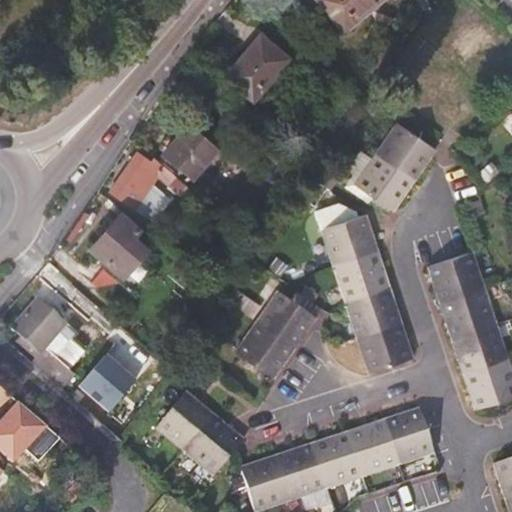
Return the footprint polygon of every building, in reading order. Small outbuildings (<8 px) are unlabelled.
[(317,0),(345,32),(383,0),(317,0)] [(260,34),(224,76),(254,102),(289,60),(260,34)] [(353,114),(362,103),(351,94),(342,104),(353,114)] [(414,181),(436,149),(396,122),(374,154),(414,181)] [(187,124),(163,153),(193,179),(217,149),(187,124)] [(199,197),(192,191),(141,146),(110,192),(135,210),(160,175),(170,183),(167,186),(185,200),(186,199),(193,205),(199,197)] [(393,212),(414,181),(374,154),(353,184),(393,212)] [(483,189),(501,173),(493,163),(474,179),(483,189)] [(474,179),(473,174),(456,180),(464,205),(480,200),(474,179)] [(238,199),(230,209),(246,223),(254,213),(238,199)] [(484,214),(480,200),(464,205),(468,218),(484,214)] [(365,214),(346,221),(342,208),(326,212),(331,226),(321,229),(334,265),(377,250),(365,214)] [(140,231),(119,213),(89,247),(122,277),(119,281),(130,291),(148,270),(138,259),(146,250),(133,239),(140,231)] [(485,286),(472,249),(427,264),(439,301),(485,286)] [(390,287),(377,250),(334,265),(346,303),(390,287)] [(496,322),(485,286),(439,301),(452,336),(496,322)] [(401,323),(390,287),(346,303),(357,338),(401,323)] [(317,316),(278,289),(255,321),(295,348),(317,316)] [(86,351),(71,338),(75,333),(36,300),(13,328),(22,336),(17,343),(35,357),(30,362),(52,382),(65,367),(69,370),(86,351)] [(295,348),(255,321),(234,352),(274,379),(295,348)] [(508,357),(496,322),(452,336),(463,373),(508,357)] [(413,358),(401,323),(357,338),(369,372),(413,358)] [(511,396),(511,369),(508,357),(463,373),(476,408),(511,396)] [(150,378),(135,364),(126,374),(142,388),(150,378)] [(24,409),(10,397),(0,388),(0,447),(14,434),(7,426),(24,409)] [(184,453),(214,416),(185,393),(155,429),(184,453)] [(434,452),(427,429),(419,408),(383,420),(397,465),(434,452)] [(235,451),(244,440),(214,416),(184,453),(213,477),(235,451)] [(397,465),(383,420),(348,432),(362,477),(397,465)] [(362,477),(348,432),(313,444),(328,488),(362,477)] [(328,488),(313,444),(274,457),(289,501),(328,488)] [(511,496),(511,456),(492,463),(505,499),(511,496)] [(255,511),(289,501),(274,457),(240,469),(254,511),(255,511)]
